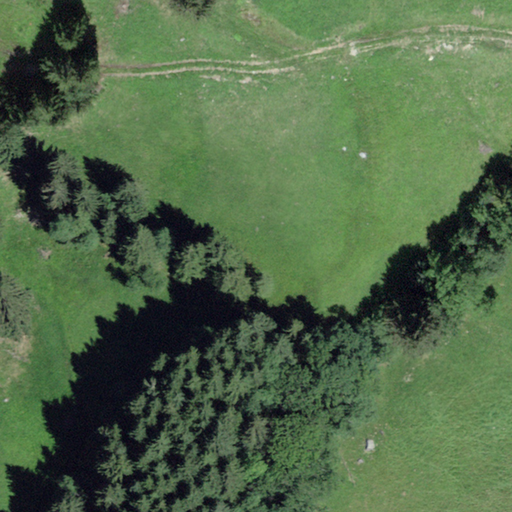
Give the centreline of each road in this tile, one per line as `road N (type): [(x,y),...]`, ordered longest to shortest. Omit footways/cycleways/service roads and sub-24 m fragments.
road 1 (track): [(196,0),(295,51),(406,35),(511,39)]
road 2 (track): [(302,51),(279,68),(144,70),(0,55)]
